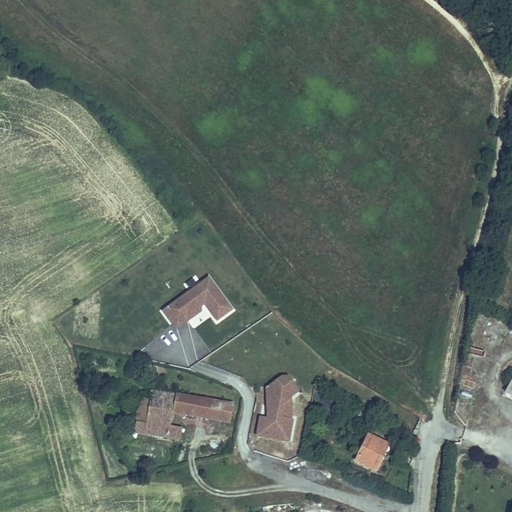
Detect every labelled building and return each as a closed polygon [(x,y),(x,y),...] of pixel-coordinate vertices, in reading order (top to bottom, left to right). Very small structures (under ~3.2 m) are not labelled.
[(232,310),(208,278),(163,311),(176,329),(188,320),(185,316),(191,312),(194,316),(200,311),(200,306),(204,303),(217,321),(232,310)] [(185,316),(188,320),(194,316),(191,312),(185,316)] [(257,435),(278,439),(281,440),(283,431),(290,432),(292,420),(292,419),(281,417),(281,404),(291,396),(298,391),(288,377),(284,380),(282,377),(267,389),(268,418),(260,417),(257,435)] [(174,394),(153,392),(153,397),(149,424),(147,424),(138,422),(135,422),(134,432),(180,439),(182,428),(170,426),(172,412),(174,394)] [(229,422),(232,405),(174,394),(172,412),(229,422)] [(138,422),(147,424),(149,424),(153,397),(142,395),(138,422)] [(281,417),(292,419),(291,396),(281,404),(281,417)] [(281,440),(288,441),(290,432),(283,431),(281,440)] [(356,461),(376,470),(388,445),(368,436),(356,461)] [(388,445),(376,470),(379,472),(390,446),(388,445)]
